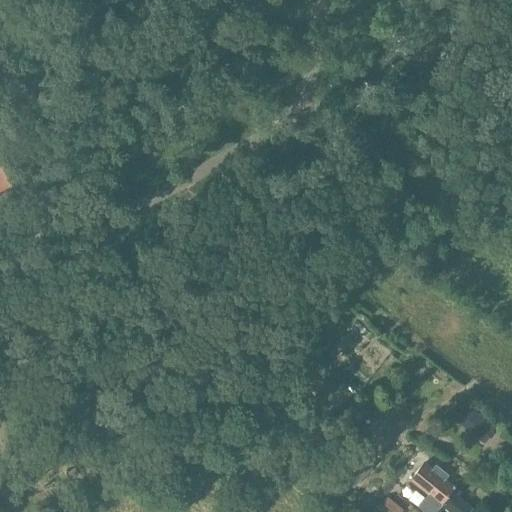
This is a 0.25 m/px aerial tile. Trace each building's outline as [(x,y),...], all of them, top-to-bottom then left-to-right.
[(484,442),(496,427),(463,400),(451,415),(484,442)] [(313,407),(290,413),(294,428),(316,422),(313,407)] [(327,436),(330,431),(324,426),(320,430),(327,436)] [(358,433),(348,443),(355,449),(365,439),(358,433)] [(354,488),(372,467),(355,452),(336,472),(354,488)] [(449,511),(469,511),(472,508),(457,496),(461,491),(445,479),(448,475),(440,468),(437,472),(423,461),(409,480),(427,494),(417,507),(423,511),(435,511),(441,506),(449,511)] [(400,511),(403,509),(388,497),(382,504),(392,511),(400,511)]
